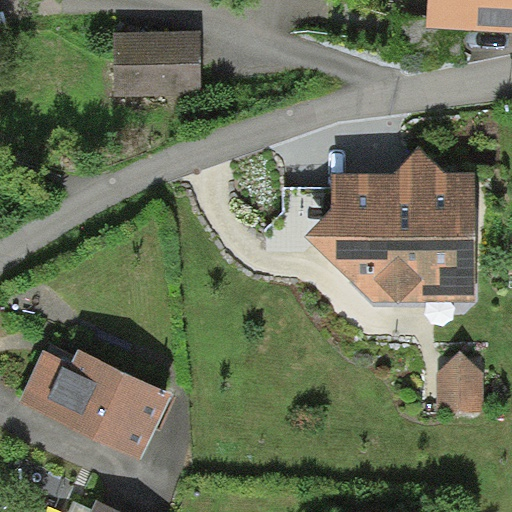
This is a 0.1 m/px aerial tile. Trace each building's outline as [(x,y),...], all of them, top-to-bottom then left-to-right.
[(511,0),(429,0),(429,18),(428,30),(462,31),(503,33),(511,33),(511,0)] [(461,55),(462,31),(428,30),(429,18),(395,16),(393,51),(461,55)] [(200,33),(113,34),(114,92),(201,90),(200,33)] [(395,177),(331,178),(332,214),(305,241),(374,303),(477,304),(476,175),(446,176),(420,151),(395,177)] [(70,366),(45,354),(20,405),(141,462),(172,398),(77,353),(72,362),(70,366)] [(439,415),(482,415),(483,374),(460,355),(439,375),(439,415)] [(91,511),(92,510),(74,503),(70,511),(91,511)] [(91,511),(116,511),(94,503),(92,510),(91,511)]
